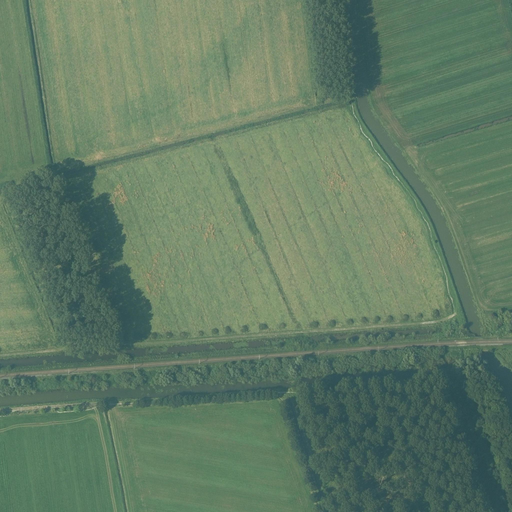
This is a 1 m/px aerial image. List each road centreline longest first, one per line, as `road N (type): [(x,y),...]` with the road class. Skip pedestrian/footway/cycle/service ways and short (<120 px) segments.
road 1 (track): [(457,309),(421,209),(349,115),(330,0)]
road 2 (track): [(0,411),(267,394)]
road 3 (track): [(267,394),(288,408),(321,511)]
